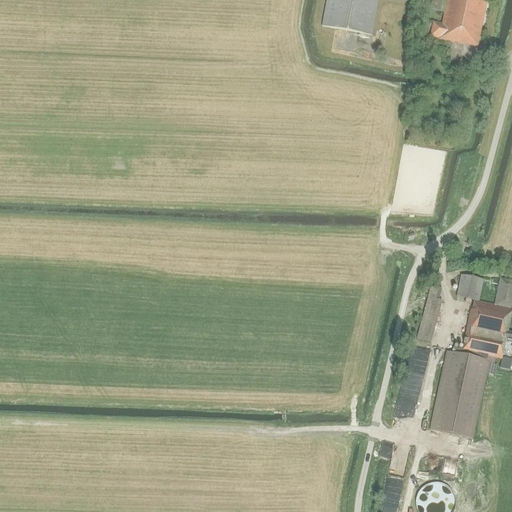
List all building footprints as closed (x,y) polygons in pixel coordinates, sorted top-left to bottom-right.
[(396,0),(419,4),(419,0),(326,0),(322,26),(372,36),(378,0),(396,0)] [(441,13),(443,0),(426,0),(425,10),(441,13)] [(477,47),(487,0),(447,0),(442,25),(433,23),(430,37),(439,39),(439,40),(477,47)] [(511,334),(509,334),(507,333),(511,310),(511,281),(500,279),(494,306),(478,302),(483,280),(461,276),(457,298),(474,301),(472,311),(471,310),(462,351),(453,349),(452,354),(447,353),(430,431),(473,440),(488,364),(494,365),(495,358),(502,360),(505,342),(511,343),(511,334)] [(431,343),(442,303),(438,302),(441,289),(431,287),(417,339),(431,343)] [(455,480),(460,461),(449,458),(444,477),(455,480)]
